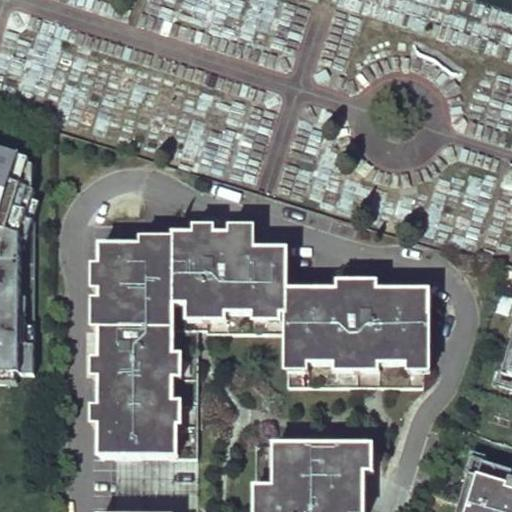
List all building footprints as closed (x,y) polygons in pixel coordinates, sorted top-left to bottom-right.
[(205,19),(204,0),(151,0),(152,20),(205,19)] [(0,214),(17,159),(0,154),(0,214)] [(27,163),(17,159),(0,214),(0,235),(26,243),(32,223),(38,204),(31,202),(33,194),(26,191),(34,169),(26,166),(27,163)] [(0,235),(0,377),(18,378),(35,378),(32,223),(26,243),(0,235)] [(175,252),(102,252),(103,464),(199,463),(198,334),(208,334),(208,337),(289,337),(290,390),(424,389),(424,367),(432,367),(431,294),(289,295),(288,254),(254,254),(253,239),(175,240),(175,252)] [(496,269),(478,263),(473,277),(491,284),(496,269)] [(18,378),(0,377),(0,387),(18,387),(18,378)] [(367,511),(367,448),(258,449),(258,511),(367,511)] [(511,511),(511,481),(465,468),(452,511),(511,511)]
